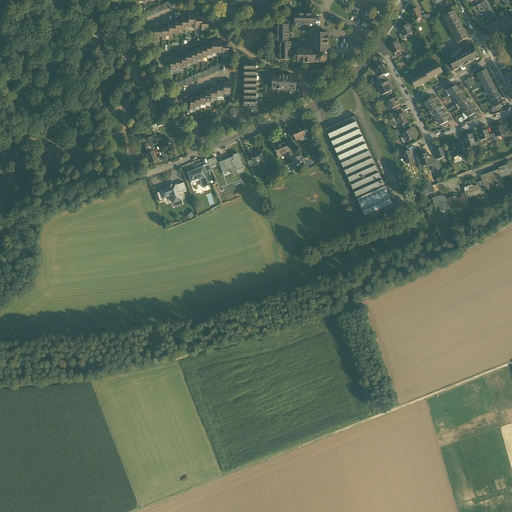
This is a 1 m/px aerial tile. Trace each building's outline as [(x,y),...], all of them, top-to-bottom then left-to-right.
[(264,14),(267,12),(267,7),(268,6),(267,0),(234,0),(236,2),(239,2),(240,1),(240,0),(244,0),(242,3),(245,7),(249,7),(252,4),(253,4),(255,2),(257,4),(256,5),(256,10),(259,10),(259,14),(264,14)] [(491,9),(486,1),(481,4),(474,8),(477,15),(484,11),(489,19),(489,18),(495,15),(491,9)] [(88,7),(94,18),(99,15),(94,4),(88,7)] [(411,12),(415,21),(422,17),(417,8),(411,12)] [(444,16),(458,43),(468,38),(454,11),(444,16)] [(313,25),(314,25),(314,14),(294,14),(294,25),(300,25),(308,25),(313,25)] [(489,18),(490,19),(482,24),(485,29),(498,21),(495,15),(489,18)] [(90,23),(92,29),(98,26),(95,21),(90,23)] [(403,34),(404,37),(405,36),(408,35),(412,33),(408,24),(400,29),(403,34)] [(276,43),(279,43),(287,42),(288,36),(288,32),(288,25),(276,25),(276,26),(277,26),(277,31),(276,31),(276,37),(276,42),(276,43)] [(316,49),(317,49),(326,49),(326,46),(328,46),(328,37),(326,37),(326,33),(315,33),(315,37),(314,37),(314,40),(314,42),(314,46),(316,46),(316,49)] [(290,43),(287,42),(279,43),(279,48),(278,48),(278,54),(279,54),(279,59),(278,59),(278,60),(290,60),(290,53),(290,50),(290,43)] [(390,46),(394,54),(402,50),(399,45),(397,42),(390,46)] [(438,47),(442,55),(448,52),(444,44),(438,47)] [(452,65),(454,71),(461,67),(464,66),(479,58),(473,47),(468,49),(469,50),(465,52),(466,54),(450,62),(452,65)] [(310,61),(314,61),(314,53),(314,51),(310,51),(310,49),(307,49),(307,50),(305,50),(305,49),(302,49),(302,50),(298,50),(298,61),(301,61),(301,63),(310,63),(310,61)] [(327,49),(326,49),(317,49),(317,51),(316,53),(314,53),(314,61),(314,62),(317,62),(317,63),(320,63),(324,63),(327,60),(327,56),(327,53),(327,49)] [(424,71),(425,72),(429,80),(443,72),(438,63),(424,71)] [(382,65),(375,68),(378,74),(380,77),(383,75),(386,73),(382,65)] [(478,74),(480,80),(488,75),(486,70),(478,74)] [(429,81),(429,80),(425,72),(411,79),(415,88),(429,81)] [(290,91),(295,91),(295,77),(290,77),(290,76),(283,76),(282,75),(281,76),(277,76),(277,75),(272,75),(271,89),(276,89),(276,90),(279,90),(281,89),(285,89),(287,90),(290,90),(290,91)] [(491,81),(488,75),(480,80),(483,85),(491,81)] [(466,85),(467,86),(475,82),(472,77),(464,81),(466,85)] [(378,87),(383,95),(393,90),(389,81),(378,87)] [(494,86),(491,81),(483,85),(484,86),(486,90),(494,86)] [(451,95),(452,95),(459,91),(456,86),(454,87),(446,91),(448,96),(451,95)] [(497,91),(494,86),(486,90),(489,95),(497,91)] [(460,91),(459,91),(452,95),(455,99),(456,99),(462,96),(460,91)] [(499,97),(497,91),(489,95),(491,101),(499,97)] [(463,95),(462,96),(456,99),(458,104),(459,103),(466,100),(463,95)] [(393,108),(398,106),(400,105),(396,97),(389,101),(391,105),(392,105),(393,108)] [(503,103),(499,97),(491,101),(495,107),(499,105),(503,103)] [(427,108),(428,107),(434,104),(432,99),(425,102),(427,108)] [(467,99),(466,100),(459,103),(462,108),(463,108),(469,104),(467,99)] [(255,100),(254,100),(244,100),(243,100),(243,102),(242,103),(243,105),(243,106),(249,106),(249,108),(250,109),(255,109),(256,108),(256,107),(256,106),(255,106),(255,100)] [(435,103),(434,104),(428,107),(431,112),(438,108),(435,103)] [(469,104),(463,108),(465,113),(466,112),(473,109),(472,109),(470,104),(469,104)] [(439,108),(438,108),(431,112),(434,116),(435,116),(441,113),(439,108)] [(472,109),(473,109),(466,112),(469,117),(476,113),(473,108),(472,109)] [(442,112),(441,113),(435,116),(437,121),(438,120),(445,117),(442,112)] [(396,117),(397,120),(400,126),(404,124),(404,125),(405,124),(408,122),(403,113),(400,115),(396,117)] [(326,129),(365,216),(368,215),(370,214),(396,203),(357,116),(326,129)] [(446,117),(445,117),(438,120),(441,125),(446,122),(448,122),(446,117)] [(303,125),(297,127),(301,139),(307,136),(303,125)] [(496,133),(497,137),(505,134),(504,132),(502,125),(494,128),(496,133)] [(295,141),(301,139),(297,127),(291,130),(292,134),(295,141)] [(395,133),(397,137),(402,135),(402,134),(405,132),(403,129),(395,133)] [(404,138),(407,142),(415,138),(411,130),(405,132),(402,134),(402,135),(403,137),(404,138)] [(479,132),(481,137),(482,136),(483,140),(489,138),(490,138),(489,135),(487,130),(479,132)] [(472,146),(475,145),(475,143),(472,135),(464,137),(467,148),(472,146)] [(164,143),(165,144),(162,146),(164,151),(167,150),(168,152),(174,150),(171,141),(164,143)] [(273,146),(278,157),(282,156),(281,154),(288,151),(291,150),(287,141),(278,145),(278,144),(273,146)] [(450,145),(454,157),(458,156),(462,155),(460,149),(458,142),(450,145)] [(435,150),(438,159),(439,159),(446,157),(442,148),(435,150)] [(146,155),(149,163),(157,160),(154,151),(150,153),(146,154),(146,155)] [(405,157),(407,163),(414,161),(412,155),(410,151),(405,153),(406,157),(405,157)] [(252,160),(253,162),(262,158),(260,152),(250,156),(252,160)] [(237,171),(244,168),(240,159),(238,153),(232,155),(233,157),(219,163),(223,173),(230,169),(232,174),(232,175),(237,172),(237,171)] [(430,161),(429,158),(427,155),(427,153),(420,156),(420,157),(424,167),(432,164),(431,161),(430,161)] [(290,157),(293,162),(300,159),(298,154),(293,155),(290,157)] [(215,157),(207,160),(209,165),(210,167),(218,164),(215,157)] [(417,159),(421,170),(425,169),(424,167),(420,157),(417,159)] [(437,169),(436,165),(434,160),(433,157),(430,158),(429,158),(430,161),(431,161),(432,164),(433,167),(434,170),(437,169)] [(511,163),(499,168),(500,170),(502,178),(511,174),(511,163)] [(209,165),(203,167),(205,174),(212,172),(210,167),(209,165)] [(187,172),(190,182),(199,179),(206,176),(205,174),(203,167),(187,172)] [(506,187),(502,178),(500,170),(484,176),(485,178),(487,184),(488,183),(488,184),(496,181),(498,185),(496,186),(496,187),(498,186),(499,189),(506,187)] [(206,176),(199,179),(202,188),(209,185),(206,176)] [(481,177),(483,183),(485,189),(489,188),(488,184),(488,183),(487,184),(485,178),(484,176),(481,177)] [(176,186),(178,193),(186,190),(184,183),(176,186)] [(484,199),(484,200),(488,198),(485,189),(482,190),(480,184),(480,183),(477,184),(478,185),(473,187),(472,185),(467,187),(468,187),(469,190),(465,192),(465,193),(467,199),(477,196),(476,194),(481,192),(482,197),(482,198),(482,199),(484,199)] [(169,187),(160,190),(160,192),(163,198),(170,196),(173,203),(177,201),(178,202),(181,201),(180,197),(178,193),(176,186),(175,185),(171,186),(171,187),(169,188),(169,187)] [(444,211),(450,209),(446,199),(445,197),(443,198),(442,196),(432,199),(435,208),(440,206),(440,208),(443,207),(444,210),(443,210),(444,211)] [(455,197),(446,199),(450,209),(460,206),(461,207),(463,207),(465,210),(471,208),(469,202),(464,204),(462,197),(460,198),(461,199),(457,200),(456,196),(455,197)] [(187,216),(190,219),(195,214),(191,211),(187,216)]
